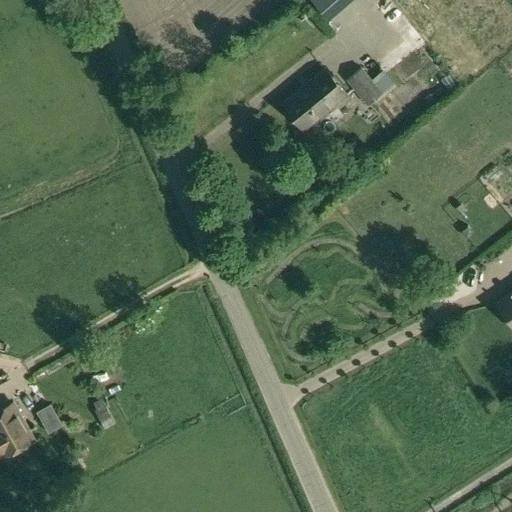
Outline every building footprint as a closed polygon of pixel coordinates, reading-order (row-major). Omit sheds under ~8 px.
[(362,65),(346,78),(367,105),(383,92),(362,65)] [(282,102),(303,130),(347,94),(326,67),(282,102)] [(511,292),(497,302),(511,324),(511,292)] [(439,318),(446,332),(469,320),(461,306),(439,318)] [(44,388),(34,393),(44,414),(54,410),(44,388)] [(111,414),(104,402),(94,408),(101,420),(111,414)] [(0,457),(34,438),(14,403),(0,410),(0,457)]
